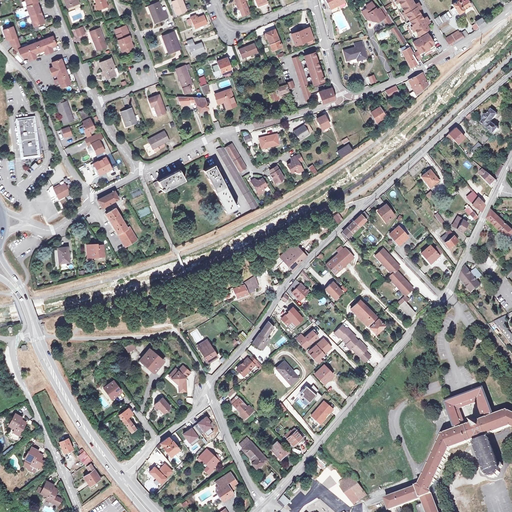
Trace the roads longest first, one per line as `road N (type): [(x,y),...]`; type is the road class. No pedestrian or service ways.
road 1 (unclassified): [(207,390),(298,267),(511,72)]
road 2 (tertiary): [(497,190),(446,295),(263,504)]
road 3 (secondary): [(123,473),(75,407),(0,255)]
road 4 (residential): [(14,341),(19,378),(78,511)]
road 5 (unclassified): [(0,44),(37,91),(59,151),(89,198)]
road 6 (secondary): [(30,331),(64,403),(118,480)]
road 7 (residential): [(217,133),(338,102),(336,83)]
road 8 (residential): [(449,52),(361,94),(347,95),(336,83)]
road 9 (unclassified): [(263,504),(207,390)]
road 10 (residential): [(215,0),(236,30),(313,1)]
